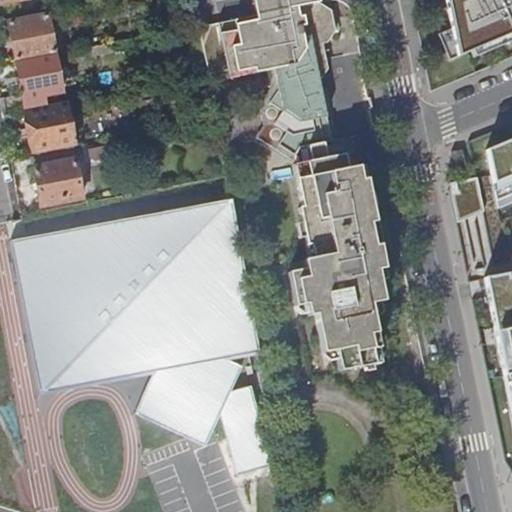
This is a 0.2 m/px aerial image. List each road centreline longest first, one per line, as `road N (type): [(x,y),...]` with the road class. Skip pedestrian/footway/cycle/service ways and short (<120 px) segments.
road 1 (residential): [(488,511),(412,138)]
road 2 (residential): [(412,138),(384,0)]
